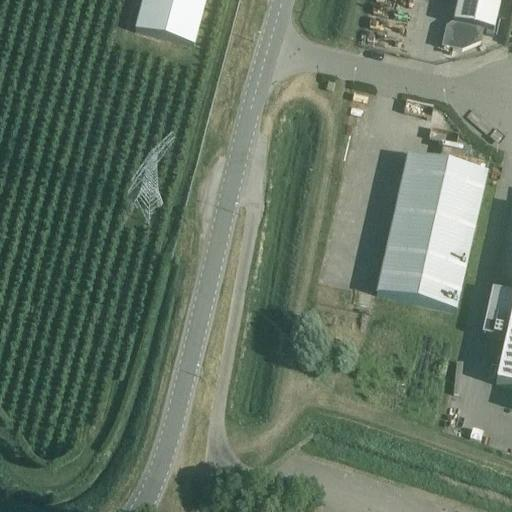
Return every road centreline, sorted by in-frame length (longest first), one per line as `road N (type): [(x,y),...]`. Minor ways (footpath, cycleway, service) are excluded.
road 1 (tertiary): [(137,511),(160,467),(196,343),(270,51)]
road 2 (residential): [(270,51),(511,105)]
